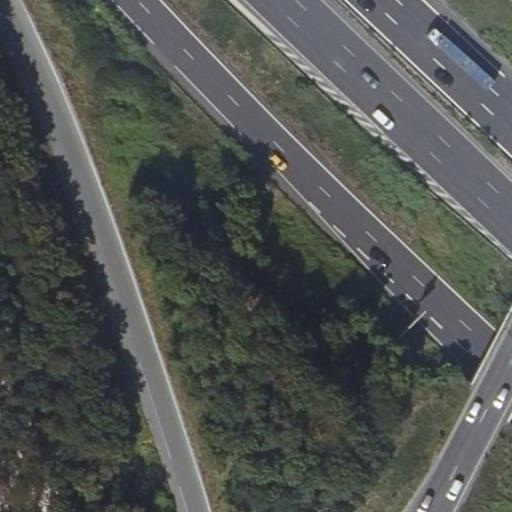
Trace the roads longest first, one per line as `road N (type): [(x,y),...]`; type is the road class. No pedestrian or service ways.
road 1 (motorway): [(6,0),(87,189),(196,511)]
road 2 (motorway): [(137,0),(437,317),(511,383)]
road 3 (motorway): [(291,0),(511,209)]
road 4 (motorway): [(511,129),(375,0)]
road 5 (trunk): [(511,362),(433,511)]
